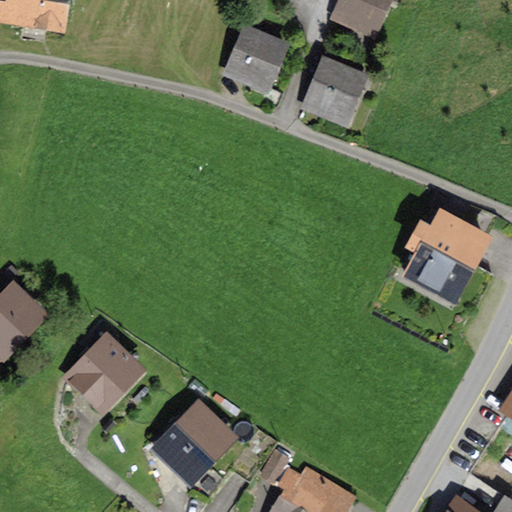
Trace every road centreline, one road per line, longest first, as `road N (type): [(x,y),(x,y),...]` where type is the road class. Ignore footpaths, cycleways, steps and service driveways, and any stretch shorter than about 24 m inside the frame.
road 1 (residential): [(511,214),(187,93),(0,59)]
road 2 (unclassified): [(511,300),(399,511)]
